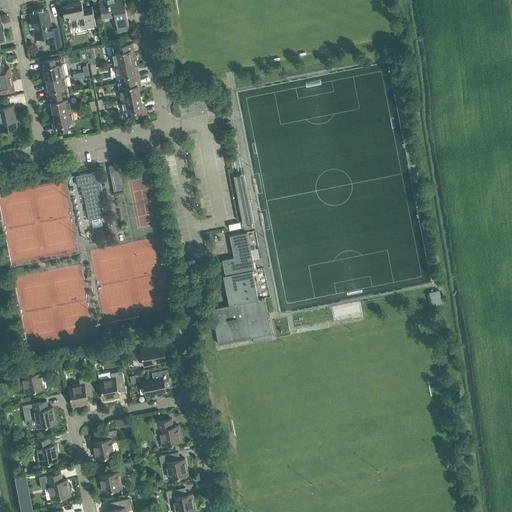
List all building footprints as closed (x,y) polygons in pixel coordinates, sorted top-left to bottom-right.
[(99,0),(102,16),(114,14),(118,31),(129,29),(126,9),(124,9),(122,0),(99,0)] [(62,6),(65,17),(68,17),(70,25),(81,23),(82,28),(96,25),(93,11),(84,13),(82,3),(62,6)] [(31,13),(36,38),(48,36),(50,47),(62,45),(58,27),(51,28),(48,10),(31,13)] [(111,47),(115,64),(133,61),(133,60),(131,50),(134,49),(132,42),(111,47)] [(94,54),(87,55),(89,63),(90,62),(95,61),(94,54)] [(0,92),(14,90),(9,66),(2,68),(0,57),(0,92)] [(45,71),(46,78),(65,74),(62,60),(61,57),(42,60),(40,61),(42,67),(42,72),(45,71)] [(115,64),(118,82),(139,78),(138,72),(136,72),(133,61),(115,64)] [(46,90),(47,96),(68,92),(65,74),(46,78),(49,89),(46,90)] [(118,82),(122,99),(140,96),(138,85),(141,84),(139,78),(118,82)] [(51,102),(53,113),(72,109),(68,92),(47,96),(49,102),(51,102)] [(140,96),(122,99),(125,117),(146,113),(145,107),(143,107),(140,96)] [(0,101),(0,124),(1,130),(17,127),(13,106),(2,108),(1,101),(0,101)] [(72,109),(53,113),(55,124),(53,125),(54,131),(75,127),(72,109)] [(110,165),(111,172),(120,171),(119,163),(110,165)] [(99,171),(76,175),(78,185),(81,185),(83,195),(84,194),(89,219),(101,217),(103,224),(106,224),(109,223),(103,190),(102,188),(101,182),(100,179),(99,171)] [(120,171),(111,172),(115,191),(124,190),(120,171)] [(235,175),(234,175),(243,224),(245,223),(254,221),(244,173),(236,175),(235,175)] [(234,257),(222,259),(225,275),(223,275),(229,305),(211,308),(218,344),(253,337),(254,343),(273,339),(264,298),(259,299),(253,270),(255,270),(247,232),(230,235),(234,257)] [(434,292),(430,293),(432,304),(442,302),(440,291),(438,292),(434,292)] [(156,345),(141,349),(144,364),(166,360),(163,348),(169,346),(167,334),(155,337),(156,345)] [(16,368),(18,380),(23,379),(25,391),(28,390),(29,393),(35,391),(34,389),(45,387),(42,371),(37,372),(35,365),(16,368)] [(152,372),(153,378),(143,380),(146,394),(166,391),(164,381),(170,380),(168,369),(152,372)] [(110,372),(111,377),(100,379),(104,399),(119,396),(118,390),(126,389),(122,370),(110,372)] [(87,397),(95,395),(91,376),(79,378),(80,383),(68,386),(72,405),(88,402),(87,397)] [(46,424),(56,422),(53,406),(48,407),(47,400),(22,405),(26,420),(36,418),(37,426),(40,426),(40,428),(46,427),(46,424)] [(153,422),(155,434),(160,433),(162,444),(182,440),(178,424),(173,425),(172,418),(153,422)] [(96,433),(98,440),(93,441),(96,457),(115,453),(113,442),(118,441),(116,429),(96,433)] [(49,464),(49,461),(59,459),(56,443),(51,444),(49,437),(30,441),(32,452),(37,451),(40,463),(42,463),(43,465),(49,464)] [(159,455),(161,467),(167,466),(169,478),(188,474),(185,458),(180,459),(179,451),(159,455)] [(99,475),(102,491),(122,487),(120,475),(124,474),(132,473),(130,461),(122,462),(103,466),(104,474),(99,475)] [(42,476),(44,488),(49,487),(51,498),(54,498),(54,500),(61,499),(60,497),(71,494),(67,478),(62,479),(61,472),(42,476)] [(166,490),(169,502),(173,501),(175,511),(181,511),(195,509),(192,493),(187,494),(185,487),(166,490)] [(110,502),(111,509),(106,510),(106,511),(126,511),(127,511),(132,510),(129,498),(110,502)]
